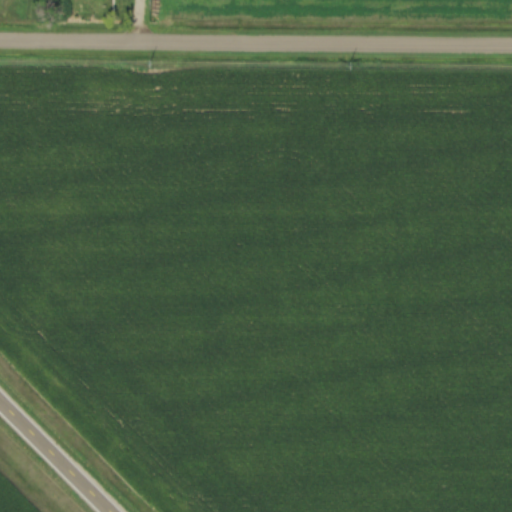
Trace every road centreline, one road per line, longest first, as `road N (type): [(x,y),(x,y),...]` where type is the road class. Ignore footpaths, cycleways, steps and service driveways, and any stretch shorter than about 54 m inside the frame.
road 1 (residential): [(511,47),(0,41)]
road 2 (secondary): [(111,511),(0,399)]
